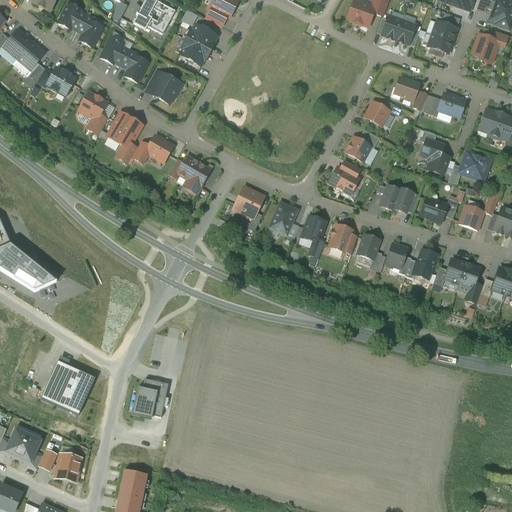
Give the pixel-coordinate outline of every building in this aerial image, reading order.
[(56,0),(34,0),(32,3),(39,7),(38,7),(44,10),(44,9),(50,13),(56,0)] [(175,12),(152,0),(146,0),(133,25),(145,32),(147,28),(162,36),(175,12)] [(238,2),(233,0),(213,0),(209,9),(211,10),(227,18),(229,19),(238,2)] [(388,2),(382,0),(374,0),(371,9),(374,10),(373,15),(382,18),(388,2)] [(437,0),(438,1),(469,12),(473,0),(437,0)] [(491,0),(479,0),(476,12),(484,14),(485,10),(492,12),(494,4),(490,3),(491,0)] [(511,26),(511,4),(499,0),(495,0),(494,4),(492,12),(488,23),(494,25),(493,28),(510,34),(511,26)] [(371,9),(353,3),(347,21),(353,23),(353,24),(361,26),(368,28),(373,15),(374,10),(371,9)] [(122,4),(120,4),(116,13),(122,16),(127,7),(122,4)] [(80,12),(68,5),(58,25),(70,31),(71,30),(79,14),(80,12)] [(138,13),(127,7),(122,16),(119,22),(118,24),(129,30),(136,16),(136,15),(137,15),(138,13)] [(181,60),(199,69),(215,38),(192,26),(198,16),(185,10),(178,23),(187,28),(177,48),(185,52),(181,60)] [(227,18),(211,10),(206,21),(221,29),(227,18)] [(122,16),(116,13),(112,19),(119,22),(122,16)] [(79,14),(71,30),(77,33),(85,17),(79,14)] [(460,21),(444,15),(443,20),(458,26),(460,21)] [(85,17),(77,33),(83,36),(89,23),(90,23),(92,20),(85,17)] [(402,23),(388,18),(387,22),(385,27),(382,37),(387,39),(387,40),(391,42),(392,40),(395,42),(402,23)] [(90,23),(89,23),(83,36),(79,42),(92,49),(102,29),(90,23)] [(402,23),(395,42),(398,43),(398,44),(402,45),(402,44),(408,46),(411,37),(413,31),(415,27),(402,23)] [(456,31),(436,24),(432,36),(452,43),(456,31)] [(385,27),(379,25),(376,35),(382,37),(385,27)] [(507,37),(496,33),(493,42),(497,43),(496,44),(504,46),(507,37)] [(10,42),(4,49),(18,60),(30,45),(17,34),(10,42)] [(2,35),(0,36),(0,50),(8,40),(10,42),(2,35)] [(452,43),(432,36),(428,48),(430,49),(443,54),(447,55),(452,43)] [(417,39),(411,37),(408,46),(414,48),(417,39)] [(493,42),(478,37),(472,56),(479,59),(481,63),(487,60),(491,61),(491,59),(494,58),(495,55),(493,52),(496,44),(497,43),(493,42)] [(123,46),(110,40),(100,59),(113,66),(113,64),(122,48),(123,46)] [(30,45),(18,60),(31,71),(36,64),(37,64),(44,56),(30,45)] [(129,52),(122,48),(113,64),(121,68),(129,52)] [(443,54),(430,49),(428,55),(441,60),(443,54)] [(129,52),(121,68),(128,72),(135,58),(135,59),(136,56),(129,52)] [(135,59),(135,58),(128,72),(125,78),(137,84),(147,65),(135,59)] [(38,66),(28,77),(36,84),(44,70),(37,64),(36,64),(38,66)] [(52,75),(44,70),(36,84),(45,89),(47,87),(46,87),(52,75)] [(62,73),(56,70),(52,75),(46,87),(47,87),(59,94),(60,92),(65,96),(64,97),(65,98),(75,81),(69,77),(69,76),(63,72),(62,73)] [(157,72),(146,93),(153,97),(164,76),(157,72)] [(178,84),(164,76),(153,97),(154,96),(159,99),(159,100),(169,106),(172,100),(174,101),(178,93),(174,91),(178,84)] [(418,86),(399,80),(396,90),(393,89),(390,98),(399,101),(400,99),(412,103),(416,92),(418,86)] [(428,98),(416,92),(412,103),(415,104),(412,109),(420,113),(428,98)] [(95,99),(88,95),(78,112),(92,120),(96,122),(99,117),(106,105),(101,102),(101,101),(95,98),(95,99)] [(464,103),(444,95),(441,102),(438,112),(438,113),(458,120),(464,103)] [(441,102),(428,98),(420,113),(436,119),(438,113),(438,112),(441,102)] [(395,107),(385,102),(382,109),(389,113),(391,114),(395,107)] [(382,109),(372,104),(364,119),(381,128),(389,113),(382,109)] [(401,111),(395,107),(391,114),(397,118),(401,111)] [(506,117),(495,114),(495,115),(486,111),(478,132),(487,135),(486,137),(500,141),(501,140),(507,142),(511,129),(511,120),(505,118),(506,117)] [(142,127),(120,115),(106,138),(123,148),(126,149),(128,150),(130,146),(128,145),(130,142),(132,143),(134,140),(142,127)] [(96,122),(92,120),(86,130),(98,137),(107,122),(99,117),(96,122)] [(379,140),(363,131),(358,141),(370,148),(370,149),(373,151),(379,140)] [(436,137),(420,131),(416,142),(424,145),(425,141),(433,144),(436,137)] [(172,148),(154,138),(148,148),(145,153),(148,155),(163,164),(172,148)] [(358,141),(353,139),(345,154),(362,163),(370,149),(370,148),(358,141)] [(433,144),(425,141),(424,145),(420,157),(427,160),(429,164),(427,172),(442,177),(443,174),(448,162),(449,159),(444,158),(443,158),(441,158),(441,157),(441,156),(440,154),(440,152),(441,153),(443,148),(433,144)] [(137,150),(131,159),(142,166),(148,155),(145,153),(148,148),(140,144),(137,150)] [(128,150),(126,149),(123,148),(116,159),(128,166),(131,159),(137,150),(130,146),(128,150)] [(489,162),(466,154),(460,171),(459,175),(482,183),(489,162)] [(182,164),(176,175),(178,176),(187,181),(183,189),(196,197),(211,172),(186,157),(182,164)] [(177,161),(168,176),(176,181),(178,176),(176,175),(182,164),(177,161)] [(360,171),(344,162),(340,171),(355,179),(360,171)] [(454,164),(448,162),(443,174),(450,177),(454,164)] [(460,171),(453,168),(450,176),(457,179),(459,175),(460,171)] [(340,171),(337,169),(328,184),(336,189),(342,192),(350,196),(358,181),(340,171)] [(457,179),(450,176),(447,184),(455,186),(457,179)] [(386,189),(380,187),(376,193),(384,196),(386,189)] [(399,192),(387,187),(384,196),(379,208),(393,212),(393,211),(405,215),(406,213),(411,201),(413,195),(399,190),(399,192)] [(252,194),(245,190),(242,191),(232,212),(252,221),(253,219),(256,214),(264,198),(253,193),(252,194)] [(497,201),(489,198),(483,214),(492,217),(492,215),(497,201)] [(446,207),(426,200),(420,217),(440,224),(443,217),(447,207),(446,207)] [(458,204),(448,200),(446,207),(447,207),(443,217),(452,221),(458,204)] [(416,203),(411,201),(406,213),(412,215),(416,203)] [(296,212),(280,205),(269,229),(286,236),(296,212)] [(483,214),(466,207),(462,219),(461,218),(458,225),(477,232),(483,214)] [(511,213),(501,209),(496,223),(493,231),(497,233),(497,234),(501,236),(502,234),(504,235),(511,213)] [(252,221),(247,230),(254,233),(262,217),(256,214),(253,219),(252,221)] [(325,223),(309,218),(301,239),(313,244),(317,245),(319,241),(325,223)] [(0,223),(0,271),(34,294),(56,284),(10,247),(0,223)] [(352,233),(336,227),(329,249),(344,254),(350,236),(352,233)] [(350,236),(344,253),(351,256),(357,239),(350,236)] [(379,242),(364,237),(357,256),(372,261),(375,253),(379,242)] [(317,245),(313,244),(309,257),(318,260),(324,243),(319,241),(317,245)] [(407,251),(392,246),(385,265),(386,265),(387,268),(390,269),(393,268),(393,267),(400,270),(405,258),(407,251)] [(436,257),(422,252),(418,264),(413,276),(414,277),(427,281),(432,268),(433,268),(436,257)] [(372,261),(369,270),(376,272),(382,255),(375,253),(372,261)] [(405,258),(400,270),(398,275),(405,277),(410,261),(411,260),(405,258)] [(405,277),(404,278),(413,281),(414,277),(413,276),(418,264),(410,261),(405,277)] [(465,266),(451,261),(447,271),(444,280),(458,285),(465,266)] [(476,268),(467,265),(465,266),(458,285),(472,290),(474,285),(478,272),(476,268)] [(447,271),(439,268),(433,285),(441,289),(444,280),(447,271)] [(505,296),(511,275),(511,272),(505,270),(504,272),(498,270),(493,284),(491,290),(492,291),(505,296)] [(489,299),(492,291),(491,290),(493,284),(485,281),(482,288),(480,296),(487,298),(489,299)] [(482,288),(474,285),(472,290),(470,295),(479,298),(480,296),(482,288)] [(479,298),(470,295),(467,302),(476,305),(479,298)] [(483,308),(487,298),(480,296),(479,298),(476,305),(483,308)] [(94,381),(57,364),(40,400),(78,417),(94,381)] [(168,386),(144,381),(142,390),(137,389),(131,418),(151,422),(152,418),(160,420),(168,386)] [(18,458),(27,437),(15,432),(10,443),(6,453),(8,454),(18,458)] [(39,443),(27,437),(18,458),(27,463),(30,464),(34,454),(39,443)] [(6,453),(10,443),(2,439),(0,444),(0,454),(7,458),(8,454),(6,453)] [(38,467),(48,472),(55,457),(45,452),(42,457),(38,467)] [(25,466),(36,471),(38,467),(42,457),(34,454),(30,464),(27,463),(25,466)] [(61,456),(55,480),(75,484),(80,460),(61,456)] [(139,511),(147,477),(124,472),(115,511),(139,511)] [(0,509),(5,511),(13,511),(21,496),(0,487),(0,509)]
